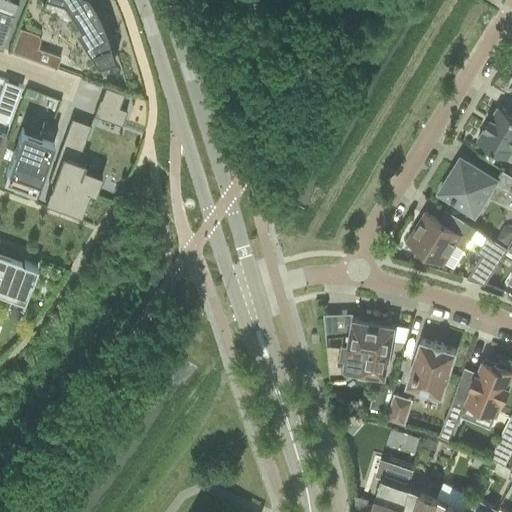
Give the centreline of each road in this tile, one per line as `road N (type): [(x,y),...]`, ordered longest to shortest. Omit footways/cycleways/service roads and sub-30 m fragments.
road 1 (residential): [(511,4),(360,251),(354,282)]
road 2 (residential): [(140,0),(223,267),(244,288)]
road 3 (residential): [(244,288),(228,197),(162,0)]
road 4 (residential): [(307,511),(250,302)]
road 5 (residential): [(511,331),(354,282)]
